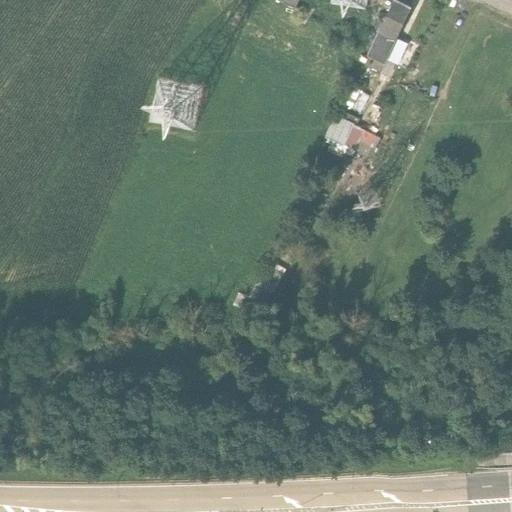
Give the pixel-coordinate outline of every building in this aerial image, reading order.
[(394,0),(379,33),(396,41),(398,37),(412,8),(396,0),(394,0)] [(396,41),(379,33),(368,56),(385,64),(396,41)] [(396,41),(385,64),(372,58),(369,66),(390,76),(407,42),(398,37),(396,41)] [(473,107),(470,119),(476,121),(487,124),(493,126),(498,111),(492,109),(499,84),(488,80),(480,108),(473,107)] [(365,155),(375,136),(356,127),(370,97),(353,89),(340,116),(335,114),(324,136),(346,146),(365,155)] [(375,136),(365,155),(377,161),(386,142),(375,136)] [(323,243),(314,258),(324,263),(332,248),(323,243)] [(256,283),(240,314),(261,325),(270,308),(265,306),(272,292),(273,292),(286,269),(281,267),(282,266),(271,261),(258,284),(256,283)]
